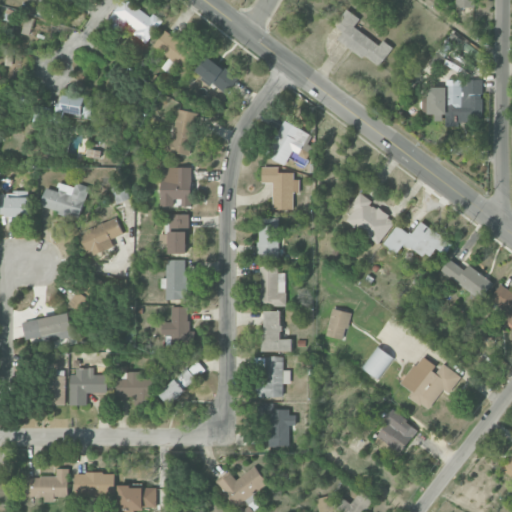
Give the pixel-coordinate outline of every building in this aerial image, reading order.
[(148,42),(161,22),(128,0),(121,0),(109,18),(122,27),(123,26),(148,42)] [(338,39),(379,67),(393,47),(383,40),(380,45),(354,27),(360,18),(346,9),(335,26),(343,31),(338,39)] [(185,37),(182,42),(164,30),(152,46),(185,70),(200,48),(185,37)] [(194,71),(226,95),(238,79),(207,55),(194,71)] [(428,87),(427,114),(447,114),(447,126),(456,126),(457,120),(482,120),(482,80),(446,79),(446,87),(428,87)] [(72,96),(95,99),(92,107),(90,117),(82,115),(81,118),(55,114),(58,100),(62,100),(63,94),(72,96)] [(191,155),(197,112),(177,109),(172,140),(166,139),(164,151),(191,155)] [(299,154),(309,133),(283,121),(267,156),(285,165),(292,150),(299,154)] [(273,182),(272,209),(293,209),(293,193),(297,193),(297,173),(278,172),(278,166),(262,166),(261,182),(273,182)] [(161,206),(173,206),(173,199),(182,199),(182,206),(192,206),(192,167),(161,167),(161,206)] [(40,206),(79,218),(88,187),(75,183),(74,187),(59,183),(57,191),(45,188),(40,206)] [(111,187),(115,203),(129,199),(125,184),(111,187)] [(30,215),(29,192),(0,192),(0,200),(0,216),(30,215)] [(346,221),(379,244),(395,221),(359,194),(351,205),(355,208),(346,221)] [(189,253),(188,214),(169,214),(169,254),(189,253)] [(123,233),(115,217),(79,234),(89,257),(114,246),(111,239),(123,233)] [(396,225),(384,244),(397,253),(404,243),(429,259),(436,248),(446,254),(453,243),(420,222),(411,235),(396,225)] [(279,258),(279,225),(258,225),(258,258),(279,258)] [(185,259),(166,260),(166,278),(161,279),(161,289),(166,288),(166,300),(190,299),(189,280),(186,280),(185,259)] [(481,299),(493,282),(468,265),(465,269),(449,259),(441,271),(481,299)] [(278,273),(278,262),(260,261),(259,305),(286,306),(286,273),(278,273)] [(503,315),(511,321),(511,293),(499,284),(489,299),(506,311),(503,315)] [(70,304),(88,314),(96,301),(79,290),(70,304)] [(188,307),(171,307),(171,323),(162,323),(161,336),(166,336),(166,346),(195,347),(195,331),(188,331),(188,307)] [(343,340),(351,313),(333,308),(325,335),(343,340)] [(292,339),(281,339),(281,311),(263,311),(263,352),(292,351),(292,339)] [(28,345),(72,337),(68,313),(23,322),(28,345)] [(362,367),(379,379),(394,358),(377,346),(362,367)] [(429,410),(443,389),(450,393),(461,376),(441,363),(438,367),(421,355),(401,384),(413,392),(409,397),(429,410)] [(290,383),(290,370),(283,370),(283,357),(256,357),(257,397),(283,397),(283,384),(290,383)] [(194,376),(202,370),(196,362),(158,394),(167,405),(197,379),(194,376)] [(106,393),(106,374),(93,374),(93,368),(71,368),(71,405),(87,405),(87,393),(106,393)] [(150,377),(139,377),(139,372),(126,372),(126,378),(118,378),(118,396),(133,397),(133,404),(150,404),(150,377)] [(65,405),(66,376),(49,375),(48,405),(65,405)] [(289,425),(296,425),(295,411),(273,411),(273,403),(267,403),(267,446),(289,446),(289,425)] [(384,420),(387,423),(374,440),(385,448),(388,444),(400,453),(418,428),(392,409),(384,420)] [(511,475),(511,455),(503,470),(511,475)] [(235,480),(229,471),(216,480),(235,508),(246,501),(250,507),(258,502),(252,494),(267,483),(255,466),(235,480)] [(26,477),(26,496),(43,496),(43,501),(55,501),(55,497),(69,496),(68,468),(56,469),(56,476),(26,477)] [(75,495),(89,495),(89,499),(115,500),(115,473),(75,473),(75,495)] [(156,486),(119,487),(119,509),(144,509),(144,506),(156,506),(156,486)] [(319,511),(325,511),(335,510),(335,511),(361,511),(361,509),(368,507),(373,499),(360,490),(352,503),(341,496),(333,507),(331,495),(316,498),(319,511)]
